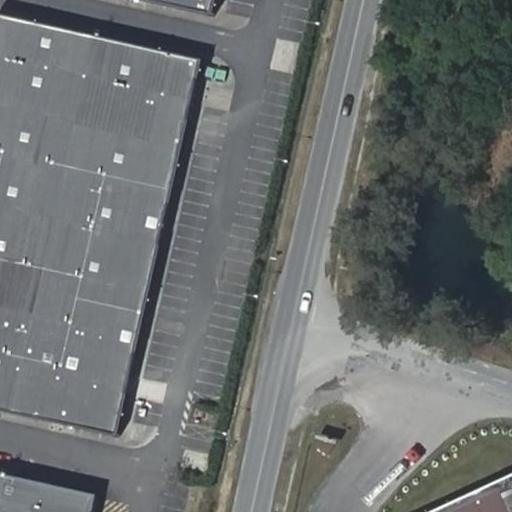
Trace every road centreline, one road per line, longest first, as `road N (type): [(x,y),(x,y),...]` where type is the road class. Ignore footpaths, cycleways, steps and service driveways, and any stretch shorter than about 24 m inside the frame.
road 1 (secondary): [(293,323),(368,0)]
road 2 (unclassified): [(511,393),(293,323)]
road 3 (secondary): [(252,511),(293,323)]
road 4 (unknown): [(451,374),(337,511)]
